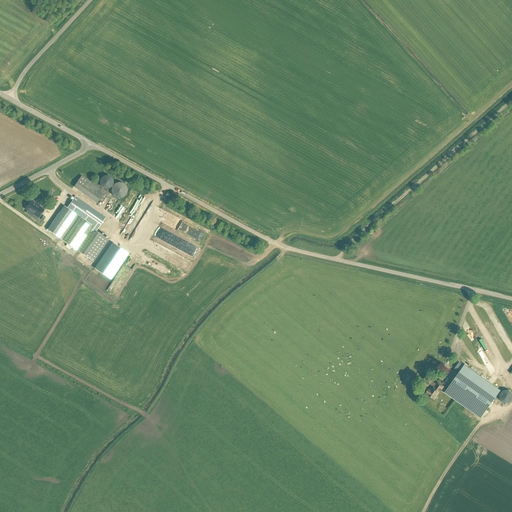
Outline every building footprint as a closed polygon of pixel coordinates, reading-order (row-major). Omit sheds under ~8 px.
[(101,178),(100,181),(100,185),(102,187),(105,189),(109,189),(112,186),(113,183),(113,180),(111,177),(108,175),(104,176),(101,178)] [(82,176),(74,187),(97,203),(105,192),(82,176)] [(50,233),(93,262),(108,240),(95,231),(106,218),(76,197),(67,208),(50,233)] [(26,212),(31,215),(33,213),(39,217),(44,209),(41,207),(35,203),(30,200),(25,207),(28,209),(26,212)] [(127,247),(141,219),(136,217),(134,221),(135,222),(133,225),(131,229),(127,227),(119,243),(127,247)] [(97,270),(110,279),(123,261),(110,252),(97,270)] [(459,372),(444,393),(455,401),(480,418),(491,402),(499,390),(464,365),(459,362),(455,369),(458,371),(459,372)] [(427,374),(422,381),(429,385),(430,384),(433,386),(431,388),(430,388),(428,390),(427,389),(426,392),(426,393),(434,399),(439,391),(443,386),(437,382),(436,383),(432,381),(434,379),(427,374)]
